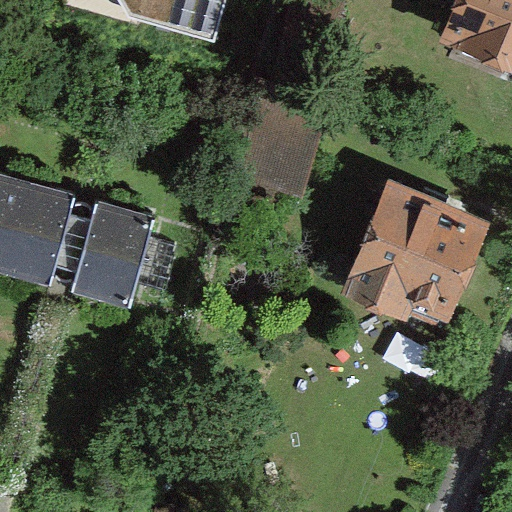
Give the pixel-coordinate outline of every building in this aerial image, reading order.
[(124,0),(130,10),(213,34),(222,0),(124,0)] [(511,0),(471,0),(475,1),(464,28),(511,46),(511,0)] [(315,196),(339,92),(268,76),(243,180),(315,196)] [(502,214),(405,174),(360,282),(420,306),(426,291),(463,307),(502,214)] [(71,199),(0,179),(0,266),(50,280),(54,262),(81,269),(76,288),(128,302),(150,221),(98,207),(94,224),(66,217),(71,199)] [(193,511),(195,509),(163,502),(160,511),(193,511)]
